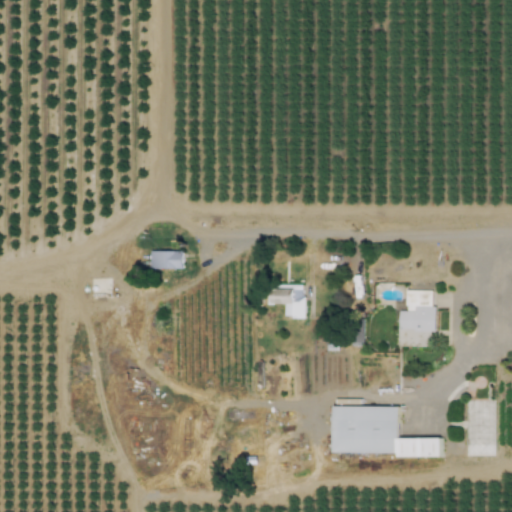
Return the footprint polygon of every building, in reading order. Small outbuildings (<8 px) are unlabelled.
[(182,251),(150,250),(150,267),(182,268),(182,251)] [(304,317),(303,284),(272,285),(272,303),(284,303),(285,318),(304,317)] [(399,345),(431,346),(431,331),(435,331),(435,305),(432,305),(432,290),(406,290),(406,311),(399,311),(399,345)] [(465,400),(464,454),(492,454),(493,401),(465,400)] [(441,456),(441,438),(399,437),(399,406),(333,405),(333,452),(397,452),(397,456),(441,456)]
